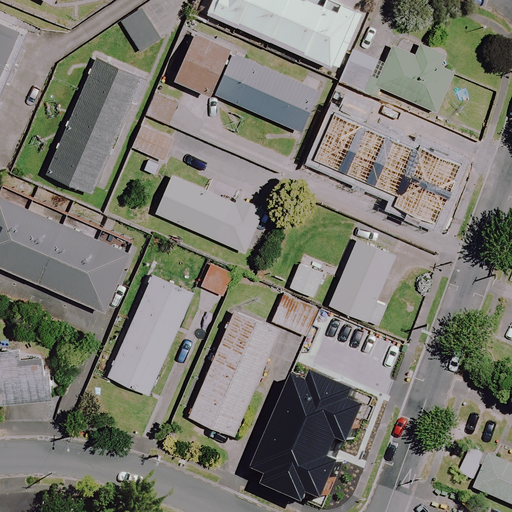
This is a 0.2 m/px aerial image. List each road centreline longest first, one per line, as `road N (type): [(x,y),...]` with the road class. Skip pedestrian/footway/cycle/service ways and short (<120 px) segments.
road 1 (residential): [(386,511),(511,158)]
road 2 (residential): [(223,511),(101,465),(0,462)]
